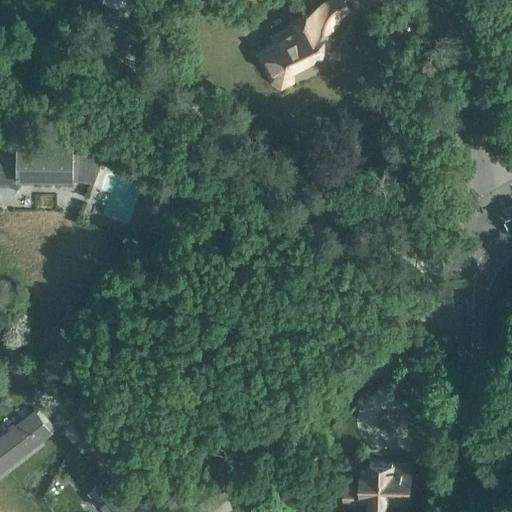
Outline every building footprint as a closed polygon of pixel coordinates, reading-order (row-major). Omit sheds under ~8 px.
[(275,41),(255,52),(271,81),(281,88),(295,81),(295,67),(312,58),(321,58),(323,25),(350,10),(344,0),(329,0),(289,22),(291,25),(272,35),(275,41)] [(276,0),(282,11),(299,3),(297,0),(276,0)] [(0,184),(20,184),(20,177),(73,178),(73,180),(93,184),(102,160),(73,154),(73,142),(31,141),(31,129),(0,128),(0,145),(4,146),(4,152),(0,151),(0,184)] [(143,206),(168,215),(177,189),(152,180),(143,206)] [(386,198),(400,207),(407,196),(393,187),(386,198)] [(0,473),(54,431),(35,409),(0,435),(0,473)] [(343,502),(368,502),(367,507),(394,508),(395,501),(412,501),(413,463),(370,462),(370,470),(362,469),(361,486),(344,485),(343,502)] [(126,511),(132,507),(105,478),(90,492),(108,511),(126,511)]
